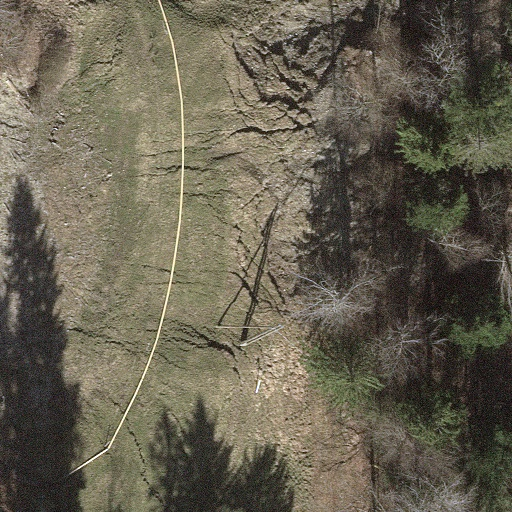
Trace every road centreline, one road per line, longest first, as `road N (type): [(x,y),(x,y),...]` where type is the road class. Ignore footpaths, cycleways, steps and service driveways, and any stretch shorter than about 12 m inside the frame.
road 1 (track): [(0,446),(54,462),(113,416),(133,367),(104,0)]
road 2 (track): [(121,202),(149,162),(215,157),(254,194),(318,360),(323,511)]
